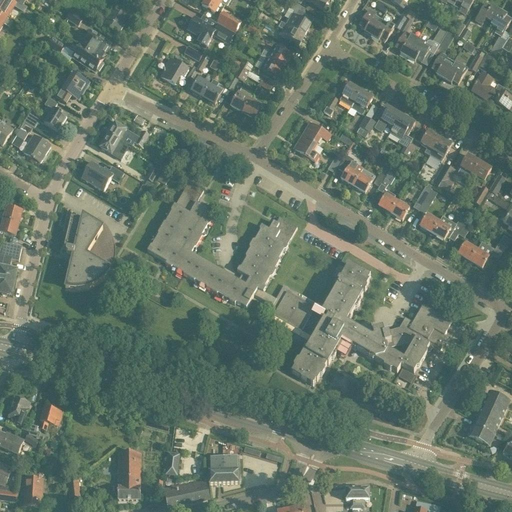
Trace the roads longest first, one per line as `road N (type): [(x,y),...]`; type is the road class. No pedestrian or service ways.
road 1 (residential): [(504,311),(256,159)]
road 2 (residential): [(511,154),(330,46)]
road 3 (primary): [(229,412),(66,363)]
road 4 (residential): [(256,159),(111,86)]
road 5 (residential): [(422,445),(504,311)]
road 6 (residential): [(13,344),(48,200)]
road 7 (residential): [(256,159),(330,46)]
road 8 (residential): [(48,200),(111,86)]
